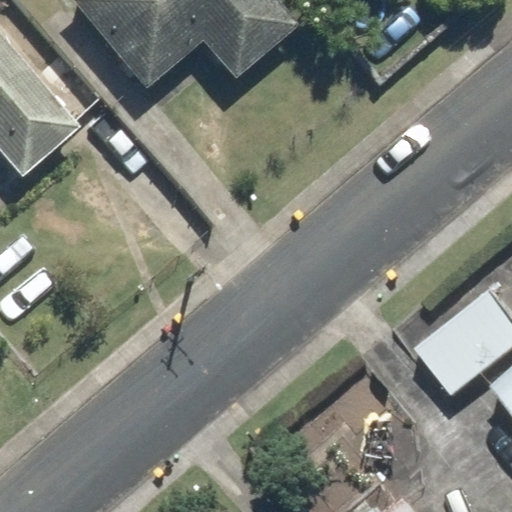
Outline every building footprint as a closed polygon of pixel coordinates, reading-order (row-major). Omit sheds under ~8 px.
[(305,20),(286,0),(75,0),(69,6),(147,92),(205,40),(240,79),(305,20)] [(87,132),(0,35),(0,155),(28,186),(87,132)] [(511,350),(511,309),(491,286),(421,348),(463,394),(511,350)] [(511,373),(499,384),(511,400),(511,373)] [(424,511),(408,491),(380,511),(424,511)]
